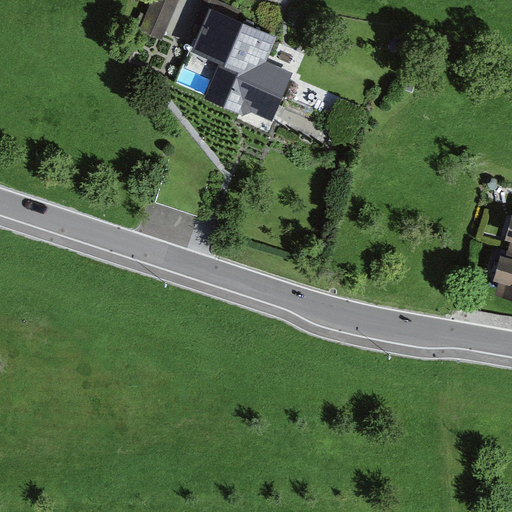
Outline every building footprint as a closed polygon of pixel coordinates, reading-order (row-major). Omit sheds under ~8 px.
[(171,0),(144,0),(134,22),(156,32),(171,0)] [(234,9),(213,0),(198,0),(178,43),(208,57),(193,90),(226,105),(235,100),(264,113),(282,74),(255,62),(267,36),(230,19),(234,9)] [(348,107),(333,100),(320,128),(326,139),(336,135),(348,107)] [(214,179),(169,164),(157,201),(202,215),(214,179)] [(507,249),(486,243),(468,306),(511,314),(511,300),(511,298),(511,296),(495,292),(507,249)] [(511,250),(507,249),(495,292),(511,296),(511,298),(511,300),(511,250)]
